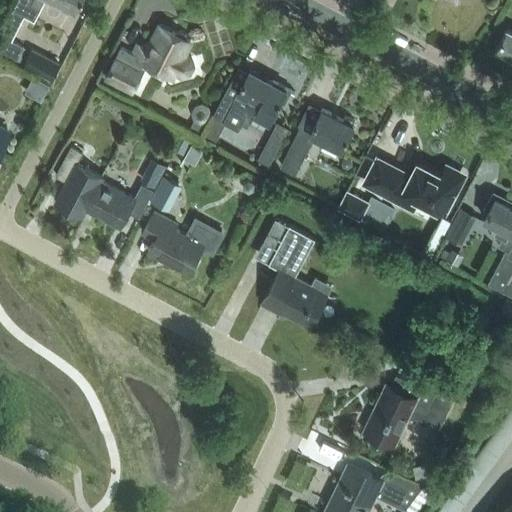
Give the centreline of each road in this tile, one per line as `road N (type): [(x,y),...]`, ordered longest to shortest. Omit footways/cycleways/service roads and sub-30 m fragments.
road 1 (residential): [(0,228),(252,360),(280,387),(285,424),(243,511)]
road 2 (secondary): [(511,116),(292,0)]
